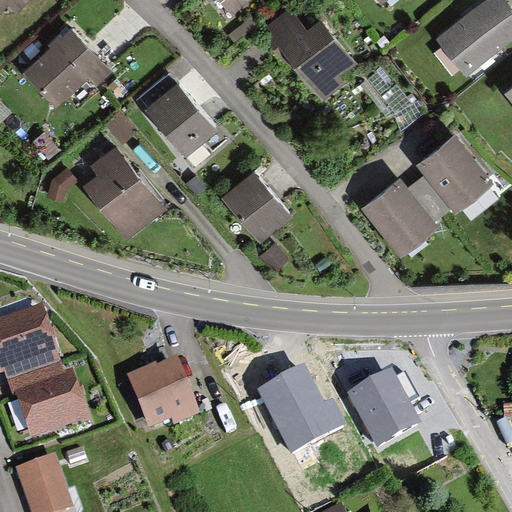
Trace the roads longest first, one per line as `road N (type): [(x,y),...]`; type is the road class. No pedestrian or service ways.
road 1 (tertiary): [(414,321),(241,311),(146,294),(0,250)]
road 2 (residential): [(414,321),(286,154),(141,0)]
road 3 (residential): [(414,321),(511,495)]
